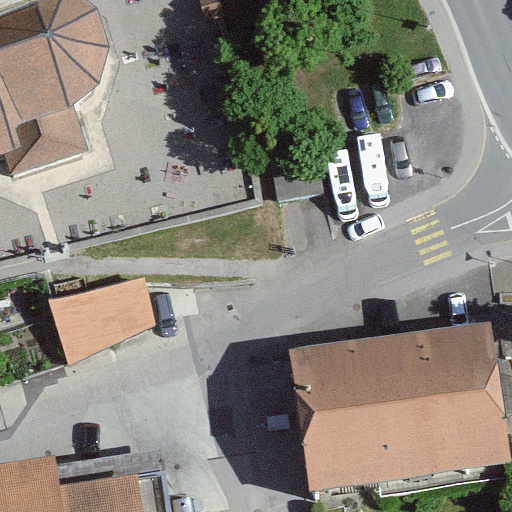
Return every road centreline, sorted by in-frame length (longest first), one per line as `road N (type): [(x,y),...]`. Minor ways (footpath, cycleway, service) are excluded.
road 1 (residential): [(511,201),(82,420),(0,443)]
road 2 (track): [(200,359),(225,511)]
